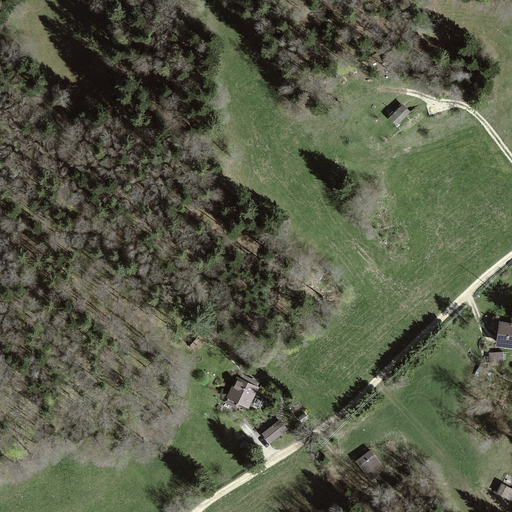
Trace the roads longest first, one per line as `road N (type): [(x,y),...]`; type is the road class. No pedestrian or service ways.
road 1 (track): [(193,511),(317,429),(511,251)]
road 2 (track): [(511,158),(466,106),(407,91)]
